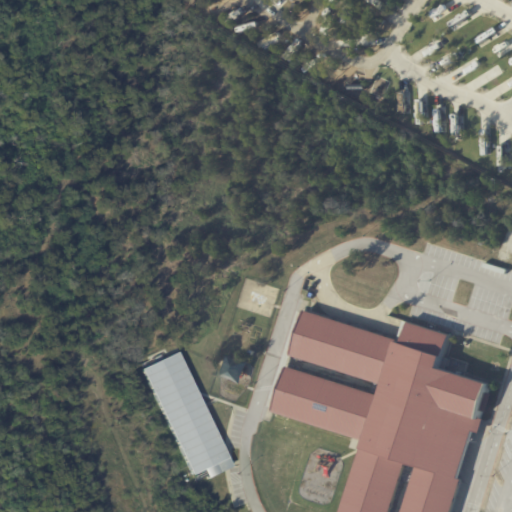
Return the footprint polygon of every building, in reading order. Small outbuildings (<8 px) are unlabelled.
[(333,10),(326,7),(321,20),(328,22),(333,10)] [(452,31),(470,20),(465,13),(448,24),(452,31)] [(341,48),(340,48),(339,41),(350,40),(351,47),(341,48)] [(479,64),(475,59),(458,71),(462,77),(479,64)] [(309,310),(407,341),(413,322),(453,335),(442,369),(492,385),(489,392),(497,394),(491,412),(484,410),(481,417),(489,419),(484,433),(478,431),(462,479),(466,480),(455,511),(406,511),(420,468),(409,464),(394,511),(344,511),(364,450),(355,447),(358,438),(276,412),(290,366),(381,395),(384,384),(294,355),(308,310),(309,310)] [(229,467),(177,351),(140,367),(188,475),(202,469),(206,477),(229,467)]
